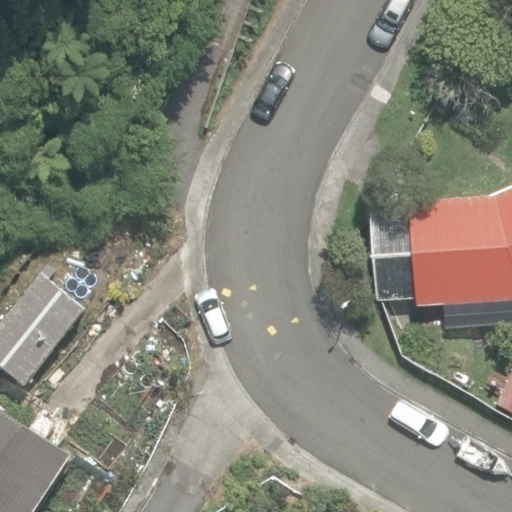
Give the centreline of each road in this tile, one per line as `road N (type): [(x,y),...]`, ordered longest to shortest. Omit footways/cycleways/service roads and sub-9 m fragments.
road 1 (residential): [(302,366),(267,333),(250,300),(242,273),(243,193),(331,0)]
road 2 (residential): [(511,510),(361,424),(302,366)]
road 3 (residential): [(302,366),(176,511)]
